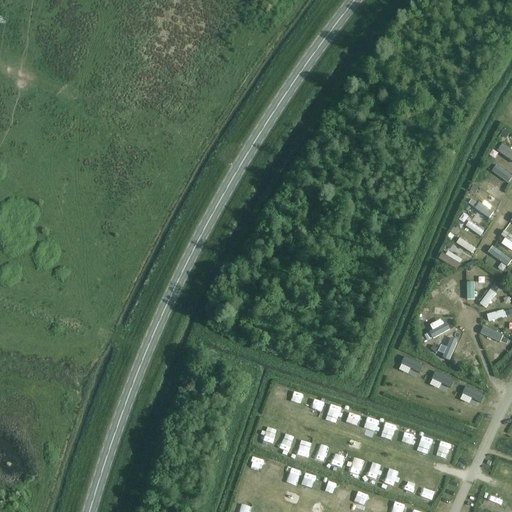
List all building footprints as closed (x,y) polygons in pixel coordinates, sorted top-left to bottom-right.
[(499,151),(511,160),(511,147),(505,142),(499,151)] [(491,170),(508,182),(511,175),(511,174),(496,164),(491,170)] [(483,179),(488,182),(492,176),(486,173),(483,179)] [(502,207),(506,201),(485,189),(482,195),(502,207)] [(475,207),(489,217),(494,210),(480,200),(475,207)] [(465,225),(480,235),(484,230),(469,220),(465,225)] [(500,236),(511,244),(511,235),(504,230),(500,236)] [(457,241),(473,252),(476,248),(460,237),(457,241)] [(487,254),(506,267),(511,260),(493,247),(487,254)] [(440,257),(456,269),(461,262),(444,251),(440,257)] [(466,283),(467,299),(475,299),(474,282),(466,283)] [(443,290),(454,303),(461,298),(450,285),(443,290)] [(492,290),(481,304),(485,308),(497,293),(492,290)] [(435,306),(434,312),(449,314),(450,309),(435,306)] [(503,310),(487,314),(489,320),(505,316),(503,310)] [(492,328),(509,323),(507,316),(491,321),(492,328)] [(429,330),(433,338),(449,329),(445,321),(429,330)] [(504,335),(485,328),(482,334),(502,342),(504,335)] [(451,338),(442,357),(449,360),(457,340),(451,338)] [(458,361),(465,346),(457,343),(450,358),(458,361)] [(476,366),(481,364),(474,347),(469,349),(476,366)] [(420,373),(424,366),(403,356),(400,363),(420,373)] [(390,382),(397,388),(406,374),(399,369),(390,382)] [(455,381),(435,371),(432,378),(452,387),(455,381)] [(408,389),(415,394),(425,381),(418,376),(408,389)] [(434,400),(442,386),(436,382),(427,396),(434,400)] [(486,395),(466,386),(463,393),(482,403),(486,395)] [(453,389),(445,404),(451,407),(459,392),(453,389)]
